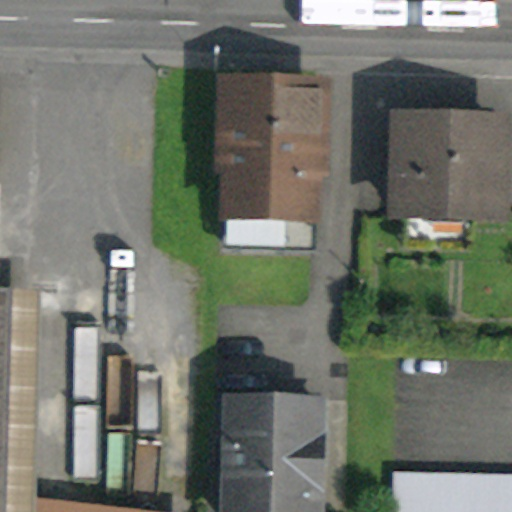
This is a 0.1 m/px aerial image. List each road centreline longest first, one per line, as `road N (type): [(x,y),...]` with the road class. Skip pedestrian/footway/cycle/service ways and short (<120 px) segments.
road 1 (secondary): [(511,33),(0,17)]
road 2 (unknown): [(44,19),(42,255)]
